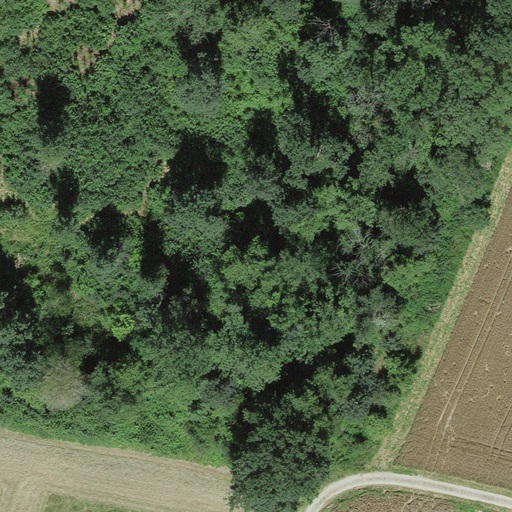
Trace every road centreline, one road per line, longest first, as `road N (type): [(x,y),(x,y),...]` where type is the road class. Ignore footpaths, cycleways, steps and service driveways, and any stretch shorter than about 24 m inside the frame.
road 1 (track): [(329,474),(0,430)]
road 2 (track): [(315,511),(329,474),(511,505)]
